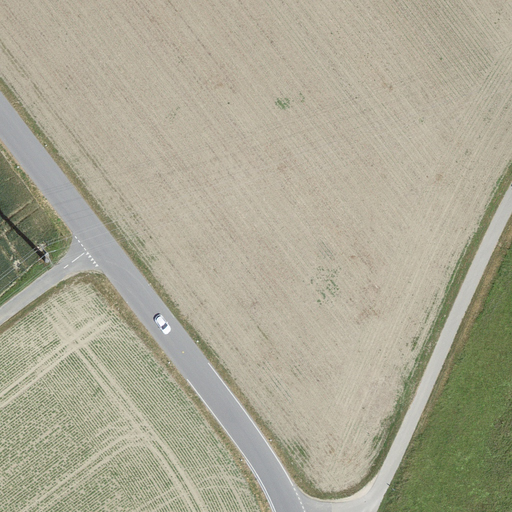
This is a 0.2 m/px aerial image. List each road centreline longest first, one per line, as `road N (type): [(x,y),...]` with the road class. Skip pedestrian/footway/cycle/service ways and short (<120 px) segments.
road 1 (tertiary): [(287,488),(280,463),(98,234)]
road 2 (unclassified): [(384,483),(511,194)]
road 3 (tertiary): [(98,234),(0,107)]
road 4 (unclassified): [(98,234),(0,310)]
